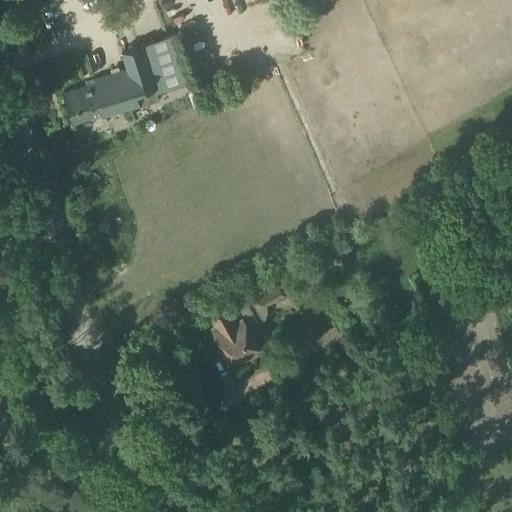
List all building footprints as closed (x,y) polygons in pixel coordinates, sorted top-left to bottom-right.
[(63,92),(73,123),(104,113),(105,116),(157,100),(154,93),(190,82),(175,34),(121,51),(127,69),(93,79),(94,82),(63,92)] [(267,269),(246,279),(252,291),(273,280),(267,269)] [(277,285),(256,297),(261,306),(265,303),(273,299),(282,294),(277,285)] [(225,307),(208,316),(214,327),(211,329),(220,346),(218,349),(223,357),(227,357),(228,360),(266,339),(258,323),(246,302),(244,298),(226,308),(225,307)] [(314,341),(322,356),(344,343),(336,329),(314,341)]
